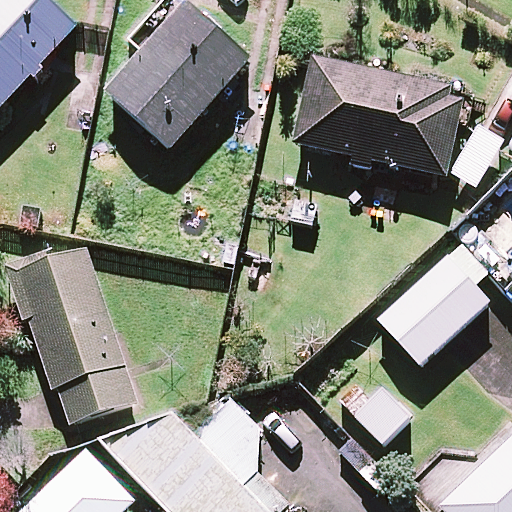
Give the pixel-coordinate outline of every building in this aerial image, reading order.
[(0,0),(0,118),(78,35),(40,0),(0,0)] [(250,70),(188,14),(109,100),(173,157),(250,70)] [(467,100),(314,64),(295,149),(447,184),(467,100)] [(504,147),(480,133),(453,180),(478,193),(504,147)] [(510,259),(485,231),(380,325),(421,371),(490,310),(473,291),(510,259)] [(139,408),(86,252),(14,277),(68,433),(139,408)] [(373,407),(360,392),(343,407),(383,450),(411,425),(385,396),(373,407)] [(260,438),(234,406),(193,444),(174,423),(106,451),(163,511),(287,511),(288,511),(260,482),(260,438)] [(511,511),(511,439),(486,465),(440,511),(511,511)]
